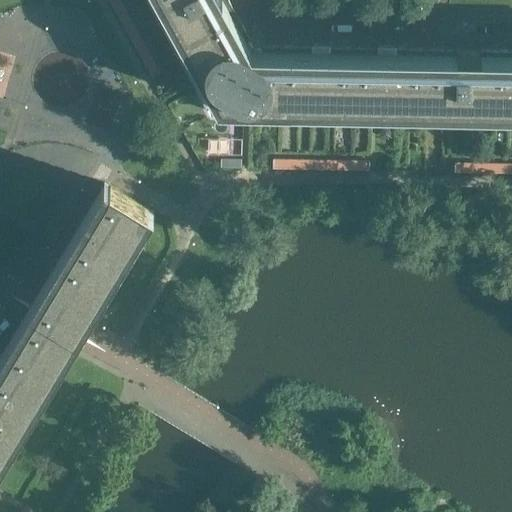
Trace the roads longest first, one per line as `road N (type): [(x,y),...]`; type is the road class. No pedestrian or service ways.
road 1 (residential): [(511,16),(314,13),(274,0)]
road 2 (residential): [(48,223),(86,161),(40,154),(0,174)]
